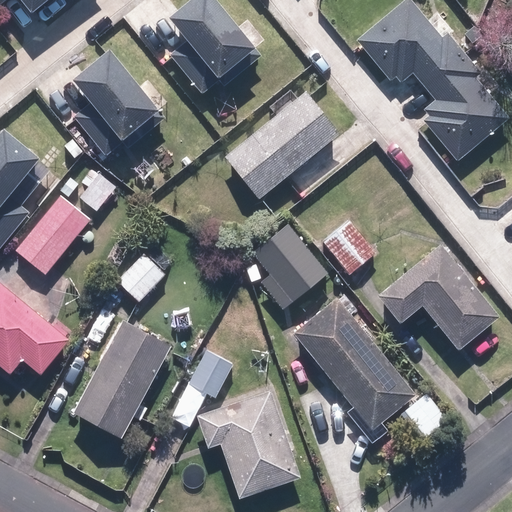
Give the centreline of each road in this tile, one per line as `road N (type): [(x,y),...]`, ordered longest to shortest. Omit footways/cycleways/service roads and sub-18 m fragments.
road 1 (residential): [(511,280),(281,0),(112,0),(0,92)]
road 2 (residential): [(0,491),(38,511),(437,511),(511,450)]
